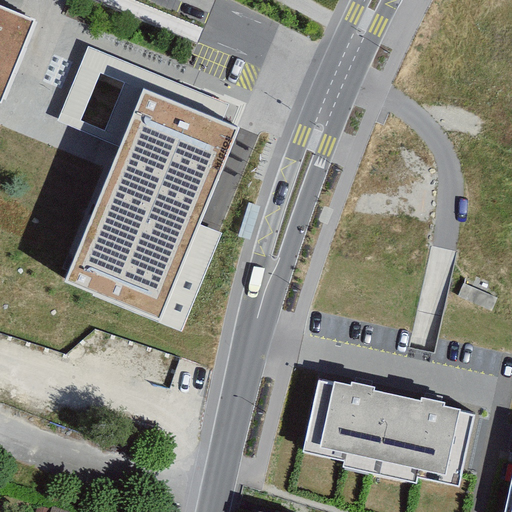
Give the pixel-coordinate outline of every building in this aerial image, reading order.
[(0,5),(0,102),(34,19),(0,5)] [(100,73),(142,90),(222,121),(229,103),(89,49),(82,67),(100,73)] [(100,73),(82,67),(74,84),(92,92),(100,73)] [(92,92),(74,84),(58,121),(76,128),(92,92)] [(142,90),(65,282),(159,322),(241,128),(222,121),(142,90)] [(295,427),(436,459),(452,390),(413,381),(311,358),(295,427)] [(511,412),(510,412),(494,494),(511,498),(511,412)]
